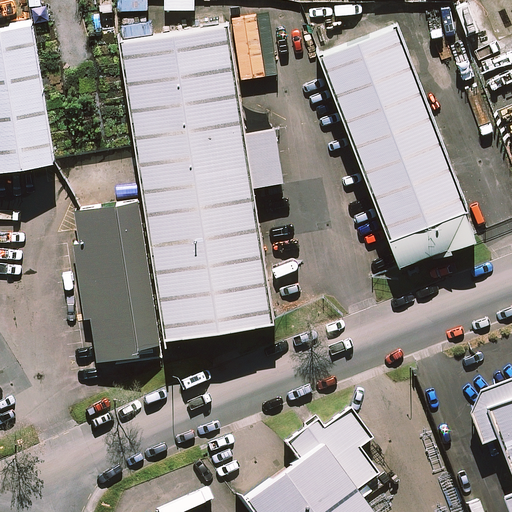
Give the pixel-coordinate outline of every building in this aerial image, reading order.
[(146,9),(146,0),(116,0),(116,9),(146,9)] [(480,26),(466,0),(465,0),(455,5),(469,32),(480,26)] [(223,12),(117,29),(165,327),(271,310),(223,12)] [(46,13),(0,20),(0,165),(68,155),(46,13)] [(396,15),(320,44),(390,225),(465,196),(396,15)] [(101,337),(165,327),(142,187),(79,197),(101,337)] [(0,387),(18,377),(0,348),(0,387)] [(511,385),(487,395),(511,460),(511,385)] [(345,414),(241,492),(255,511),(376,511),(351,478),(378,458),(345,414)]
